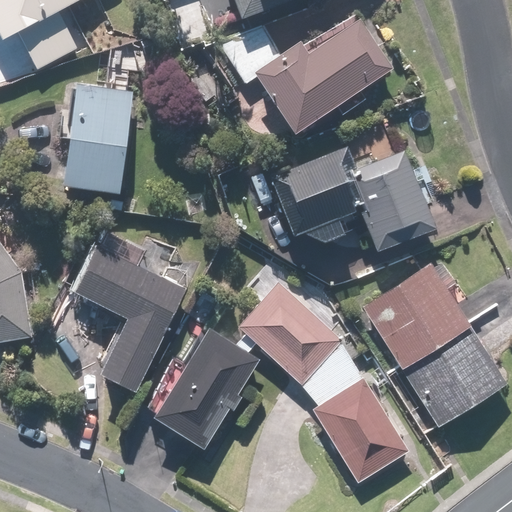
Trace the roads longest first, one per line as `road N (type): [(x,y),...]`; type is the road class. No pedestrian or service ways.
road 1 (residential): [(477,0),(511,157)]
road 2 (residential): [(128,511),(0,452)]
